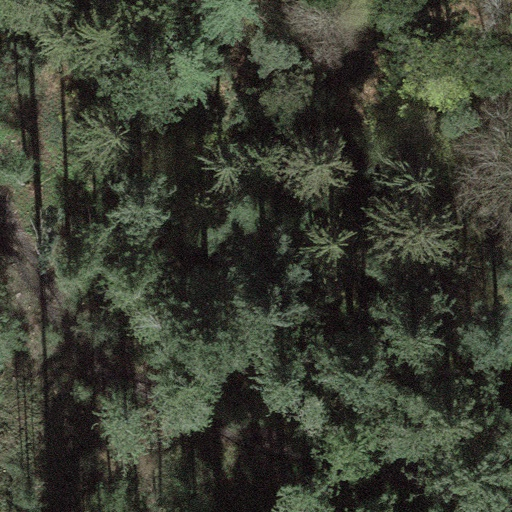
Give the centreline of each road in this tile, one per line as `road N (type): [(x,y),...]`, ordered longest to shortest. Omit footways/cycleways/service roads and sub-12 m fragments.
road 1 (track): [(511,419),(49,174)]
road 2 (track): [(137,221),(0,271)]
